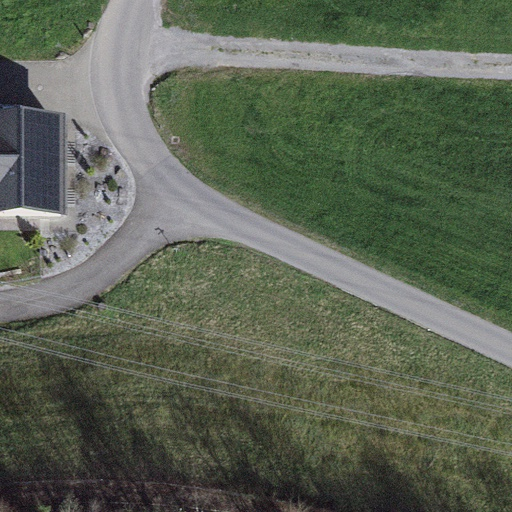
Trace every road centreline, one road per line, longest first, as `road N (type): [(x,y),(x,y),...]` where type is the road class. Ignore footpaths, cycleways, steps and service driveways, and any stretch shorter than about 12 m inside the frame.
road 1 (unclassified): [(511,350),(158,192)]
road 2 (unclassified): [(158,192),(148,224),(105,267),(64,291),(0,305)]
road 3 (unclassified): [(158,192),(116,86),(117,48),(135,0)]
